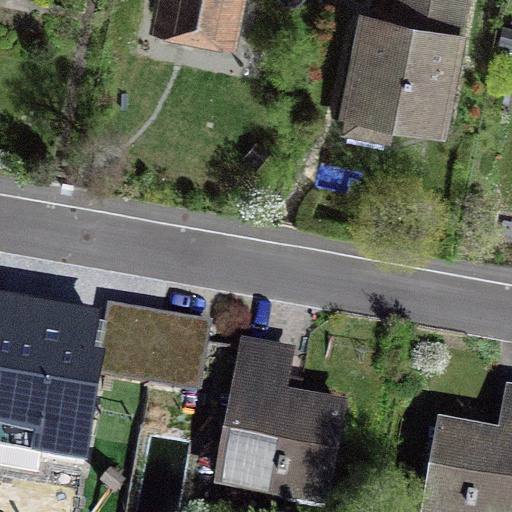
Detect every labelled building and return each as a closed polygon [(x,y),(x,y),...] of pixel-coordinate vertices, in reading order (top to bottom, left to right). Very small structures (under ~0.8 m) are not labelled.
[(233,38),(240,0),(169,0),(165,24),(233,38)] [(370,116),(461,133),(479,40),(469,38),(476,0),(417,0),(412,27),(387,23),(370,116)] [(100,366),(149,377),(161,320),(112,309),(100,366)] [(91,327),(3,314),(0,331),(0,453),(87,466),(100,374),(85,372),(91,327)] [(206,329),(161,320),(149,377),(193,386),(206,329)] [(291,370),(243,362),(220,489),(321,506),(336,418),(284,409),(291,370)] [(511,511),(511,406),(507,406),(501,448),(443,438),(431,511),(511,511)]
